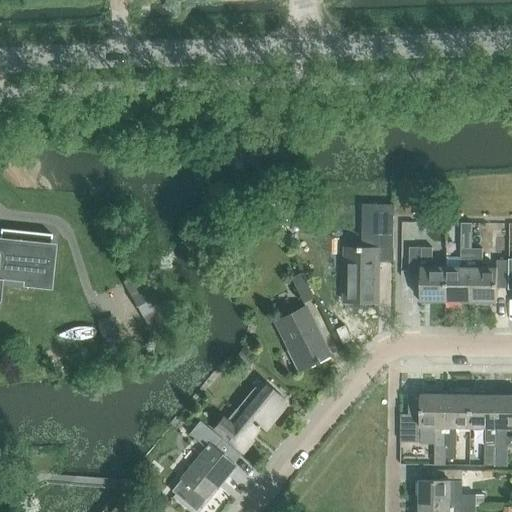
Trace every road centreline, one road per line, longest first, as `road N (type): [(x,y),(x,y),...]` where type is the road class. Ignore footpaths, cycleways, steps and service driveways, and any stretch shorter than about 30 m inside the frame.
road 1 (residential): [(251,511),(374,357),(413,344),(511,345)]
road 2 (tertiary): [(304,50),(0,60)]
road 3 (tertiary): [(511,46),(304,50)]
